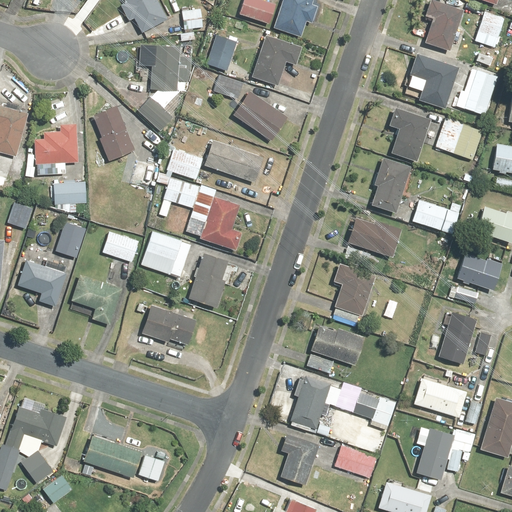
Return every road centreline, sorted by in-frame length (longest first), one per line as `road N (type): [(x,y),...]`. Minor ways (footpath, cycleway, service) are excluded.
road 1 (residential): [(233,422),(374,0)]
road 2 (residential): [(233,422),(0,345)]
